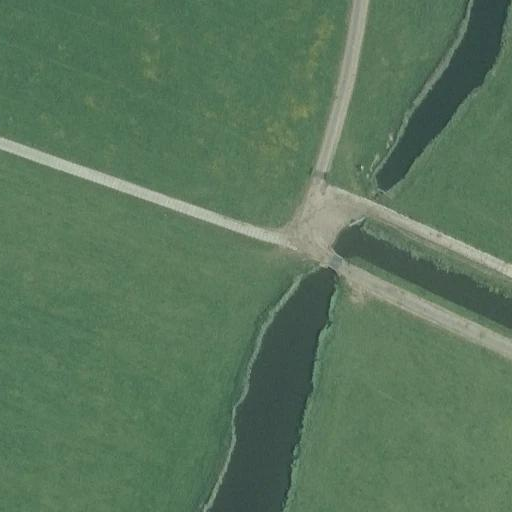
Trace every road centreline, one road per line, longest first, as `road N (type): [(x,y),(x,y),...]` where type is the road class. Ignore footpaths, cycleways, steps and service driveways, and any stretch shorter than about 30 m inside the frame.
road 1 (track): [(0,141),(302,245)]
road 2 (track): [(315,186),(511,271)]
road 3 (track): [(511,349),(325,258)]
road 4 (track): [(315,186),(345,87),(358,0)]
